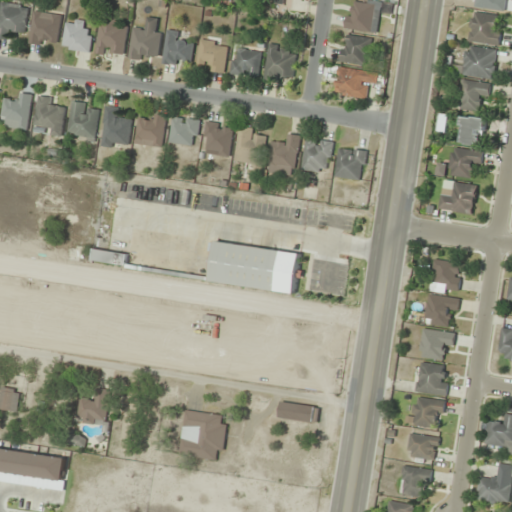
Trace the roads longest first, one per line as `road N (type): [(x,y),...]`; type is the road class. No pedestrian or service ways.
road 1 (secondary): [(351,511),(427,0)]
road 2 (residential): [(409,126),(0,64)]
road 3 (track): [(393,228),(0,162)]
road 4 (residential): [(379,326),(0,267)]
road 5 (residential): [(457,511),(511,140)]
road 6 (residential): [(511,246),(393,228)]
